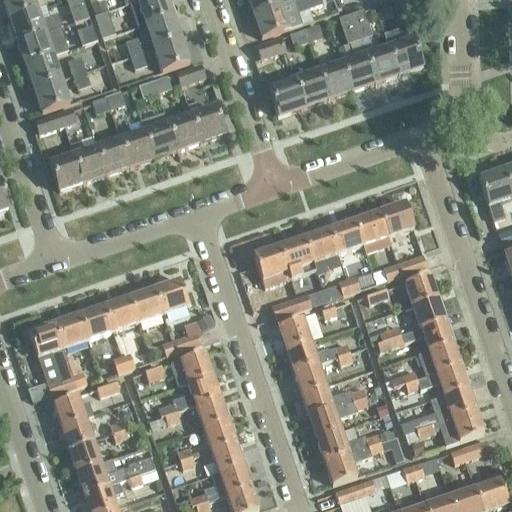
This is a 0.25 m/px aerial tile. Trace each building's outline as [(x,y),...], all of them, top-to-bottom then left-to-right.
[(1,0),(9,24),(37,14),(32,0),(1,0)] [(80,0),(79,0),(66,5),(74,27),(89,23),(80,0)] [(121,0),(125,10),(130,9),(155,0),(121,0)] [(138,32),(145,30),(173,20),(166,0),(155,0),(130,9),(138,32)] [(246,0),(253,19),(310,0),(246,0)] [(317,0),(310,0),(253,19),(261,43),(300,30),(295,18),(321,9),(317,0)] [(392,4),(392,17),(418,17),(418,4),(392,4)] [(37,14),(9,24),(17,47),(45,38),(56,34),(58,33),(60,32),(56,21),(41,27),(37,14)] [(363,15),(349,20),(358,45),(372,40),(363,15)] [(115,39),(107,16),(94,21),(102,44),(115,39)] [(145,30),(153,53),(181,43),(173,20),(145,30)] [(358,45),(349,20),(338,24),(347,48),(358,45)] [(318,30),(302,35),(307,48),(322,43),(318,30)] [(90,32),(75,37),(80,52),(95,47),(90,32)] [(45,38),(17,47),(25,70),(53,61),(66,56),(58,33),(56,34),(45,38)] [(307,48),(302,35),(289,39),(294,53),(307,48)] [(395,37),(383,41),(387,52),(397,80),(422,72),(415,51),(413,46),(411,40),(409,36),(395,37)] [(124,47),(129,61),(142,57),(137,42),(124,47)] [(181,43),(153,53),(161,77),(189,68),(181,43)] [(256,52),(261,65),(284,57),(279,44),(256,52)] [(387,52),(364,60),(373,88),(397,80),(387,52)] [(142,57),(129,61),(134,75),(147,70),(142,57)] [(364,60),(340,68),(350,97),(373,88),(364,60)] [(25,70),(33,94),(61,85),(53,61),(25,70)] [(67,66),(72,81),(85,76),(80,62),(67,66)] [(340,68),(317,76),(327,105),(350,97),(340,68)] [(176,79),(181,93),(197,88),(197,87),(205,84),(201,72),(176,79)] [(85,76),(72,81),(77,95),(90,90),(85,76)] [(317,76),(293,84),(303,113),(327,105),(317,76)] [(167,81),(152,86),(157,99),(171,94),(167,81)] [(303,113),(293,84),(267,93),(277,122),(303,113)] [(61,85),(33,94),(41,118),(69,108),(61,85)] [(157,99),(152,86),(138,91),(143,104),(157,99)] [(119,96),(105,101),(110,115),(124,111),(119,96)] [(110,115),(105,101),(91,106),(96,120),(110,115)] [(186,109),(190,120),(199,148),(223,140),(213,112),(199,117),(195,106),(186,109)] [(71,115),(59,119),(63,133),(76,128),(71,115)] [(143,136),(152,164),(176,156),(166,128),(163,118),(139,126),(143,136)] [(63,133),(59,119),(35,128),(40,141),(63,133)] [(190,120),(166,128),(176,156),(199,148),(190,120)] [(143,136),(119,144),(129,172),(152,164),(143,136)] [(74,160),(73,160),(82,188),(105,180),(96,152),(92,141),(70,149),(74,160)] [(119,144),(96,152),(105,180),(129,172),(119,144)] [(82,188),(73,160),(49,168),(58,196),(82,188)] [(500,207),(511,202),(511,199),(504,176),(479,185),(493,227),(505,223),(500,207)] [(0,188),(0,215),(9,213),(0,188)] [(404,208),(378,217),(387,243),(413,235),(404,208)] [(378,217),(353,226),(362,252),(364,259),(389,250),(387,243),(378,217)] [(353,226),(328,234),(337,260),(362,252),(353,226)] [(511,232),(497,238),(501,251),(511,247),(511,232)] [(328,234),(303,243),(312,269),(337,260),(328,234)] [(303,243),(278,251),(287,278),(289,285),(293,283),(314,276),(312,269),(303,243)] [(278,251),(253,260),(260,282),(264,293),(278,288),(287,285),(289,285),(287,278),(278,251)] [(405,267),(396,270),(400,281),(426,273),(419,252),(402,258),(405,267)] [(511,254),(503,258),(511,281),(511,254)] [(400,281),(396,270),(383,275),(387,286),(400,281)] [(404,287),(412,311),(437,303),(429,279),(404,287)] [(354,281),(346,284),(350,298),(359,295),(354,281)] [(350,298),(346,284),(337,287),(342,301),(350,298)] [(179,285),(154,294),(163,319),(188,311),(179,285)] [(263,294),(270,314),(274,312),(271,303),(277,301),(273,290),(263,294)] [(154,294),(129,302),(137,328),(163,319),(154,294)] [(366,301),(369,310),(389,303),(386,294),(366,301)] [(307,301),(296,305),(300,316),(311,312),(307,301)] [(129,302),(104,311),(113,337),(137,328),(129,302)] [(412,311),(420,334),(444,325),(437,303),(412,311)] [(274,312),(270,314),(273,325),(300,316),(296,305),(274,312)] [(342,311),(349,331),(356,328),(349,308),(342,311)] [(104,311),(79,319),(88,345),(113,337),(104,311)] [(79,319),(54,328),(63,354),(88,345),(79,319)] [(277,332),(285,355),(309,347),(301,325),(277,332)] [(420,334),(427,356),(452,348),(444,325),(420,334)] [(52,357),(62,384),(46,389),(50,401),(76,392),(63,354),(54,328),(28,337),(37,363),(52,357)] [(373,350),(377,349),(401,340),(398,331),(369,341),(373,350)] [(197,337),(172,346),(176,358),(202,349),(197,337)] [(401,340),(377,349),(380,357),(404,348),(401,340)] [(176,358),(172,346),(161,350),(165,362),(176,358)] [(285,355),(293,378),(317,370),(337,363),(349,358),(346,349),(334,353),(334,354),(327,357),(326,355),(313,359),(309,347),(285,355)] [(417,360),(425,382),(459,370),(452,348),(427,356),(417,360)] [(129,358),(121,360),(126,375),(135,372),(129,358)] [(179,366),(170,369),(178,392),(187,389),(211,380),(203,358),(179,366)] [(349,358),(337,363),(340,371),(352,367),(349,358)] [(126,375),(121,360),(112,363),(117,378),(126,375)] [(293,378),(301,400),(324,392),(317,370),(293,378)] [(459,370),(425,382),(416,385),(393,393),(395,401),(419,393),(420,396),(439,389),(442,401),(467,393),(459,370)] [(164,382),(160,371),(144,377),(148,388),(164,382)] [(393,393),(416,385),(413,376),(385,386),(388,395),(393,393)] [(176,417),(194,411),(219,403),(211,380),(187,389),(190,399),(172,406),(172,408),(157,414),(160,423),(164,421),(176,417)] [(116,385),(96,392),(99,402),(119,395),(116,385)] [(301,400),(308,422),(365,403),(361,393),(350,397),(349,396),(328,403),(324,392),(301,400)] [(442,401),(429,405),(437,428),(475,416),(467,393),(442,401)] [(52,409),(60,432),(84,424),(91,422),(86,409),(79,411),(76,401),(52,409)] [(194,411),(202,433),(227,425),(219,403),(194,411)] [(308,422),(316,445),(339,437),(336,427),(358,420),(356,415),(367,411),(365,403),(308,422)] [(475,416),(437,428),(439,435),(444,451),(482,438),(475,416)] [(179,425),(176,417),(164,421),(167,430),(179,425)] [(429,421),(417,425),(420,434),(432,430),(429,421)] [(60,432),(68,455),(92,446),(84,424),(60,432)] [(202,433),(210,456),(234,448),(227,425),(202,433)] [(109,430),(112,439),(124,435),(121,426),(109,430)] [(420,434),(404,439),(407,448),(435,438),(435,437),(432,430),(420,434)] [(389,435),(377,439),(380,448),(396,442),(393,434),(389,436),(389,435)] [(124,435),(112,439),(115,448),(127,444),(124,435)] [(339,437),(316,445),(324,468),(367,453),(380,448),(377,439),(365,444),(364,441),(357,444),(343,449),(339,437)] [(370,461),(377,459),(391,454),(395,468),(404,466),(396,442),(380,448),(367,453),(324,468),(332,490),(355,482),(351,471),(371,463),(370,461)] [(68,455),(76,477),(99,468),(92,446),(68,455)] [(210,456),(218,479),(242,470),(234,448),(210,456)] [(485,448),(461,456),(464,467),(489,459),(485,448)] [(176,459),(179,467),(191,462),(188,454),(176,459)] [(464,467),(461,456),(451,460),(454,471),(464,467)] [(191,462),(179,467),(182,475),(194,470),(191,462)] [(76,477),(84,499),(118,487),(127,484),(153,476),(149,463),(126,471),(127,474),(123,475),(122,474),(114,477),(110,465),(99,468),(76,477)] [(418,468),(410,471),(415,484),(423,481),(418,468)] [(218,504),(225,501),(250,493),(242,470),(218,479),(221,489),(214,491),(218,504)] [(415,484),(410,471),(401,474),(406,487),(415,484)] [(155,475),(153,476),(127,484),(130,492),(155,484),(158,494),(161,493),(155,475)] [(498,485),(473,494),(479,511),(502,511),(507,510),(498,485)] [(84,499),(88,511),(114,511),(110,501),(122,497),(118,487),(84,499)] [(372,487),(360,491),(364,501),(375,498),(372,487)] [(364,501),(360,491),(336,499),(339,510),(364,501)] [(256,511),(250,493),(225,501),(229,511),(256,511)] [(479,511),(473,494),(449,502),(452,511),(479,511)] [(192,511),(195,511),(206,508),(203,499),(188,504),(191,511),(192,511)] [(452,511),(449,502),(423,511),(452,511)]
